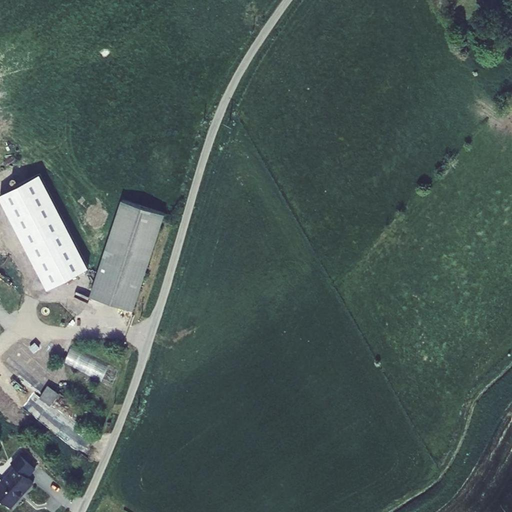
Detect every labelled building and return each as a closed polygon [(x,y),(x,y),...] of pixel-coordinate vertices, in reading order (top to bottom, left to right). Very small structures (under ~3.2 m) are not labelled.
[(15,162),(2,173),(10,184),(24,172),(15,162)] [(31,184),(0,206),(0,215),(53,294),(41,302),(48,314),(84,288),(77,278),(90,267),(31,184)] [(123,199),(92,295),(135,310),(165,212),(123,199)] [(34,355),(22,339),(0,355),(0,370),(11,385),(50,356),(52,358),(57,354),(49,343),(34,355)] [(72,347),(66,365),(115,382),(120,370),(106,365),(108,360),(72,347)] [(60,393),(49,385),(41,398),(52,405),(60,393)] [(19,453),(11,463),(15,466),(0,482),(0,499),(2,502),(4,502),(12,508),(35,483),(29,478),(36,468),(19,453)]
